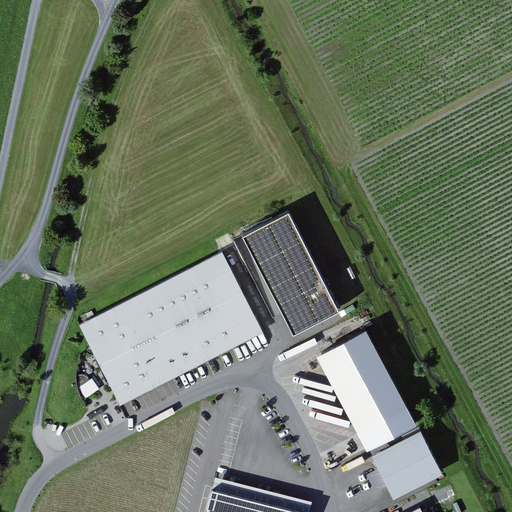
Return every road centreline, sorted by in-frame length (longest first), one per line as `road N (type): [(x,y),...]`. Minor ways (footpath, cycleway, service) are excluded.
road 1 (unclassified): [(332,511),(294,414),(268,384),(238,377),(56,465),(24,511)]
road 2 (track): [(159,0),(105,128),(69,285)]
road 3 (track): [(118,0),(66,124),(33,247)]
road 4 (track): [(33,247),(36,263),(73,296),(37,430),(56,465)]
road 5 (track): [(39,0),(0,190)]
